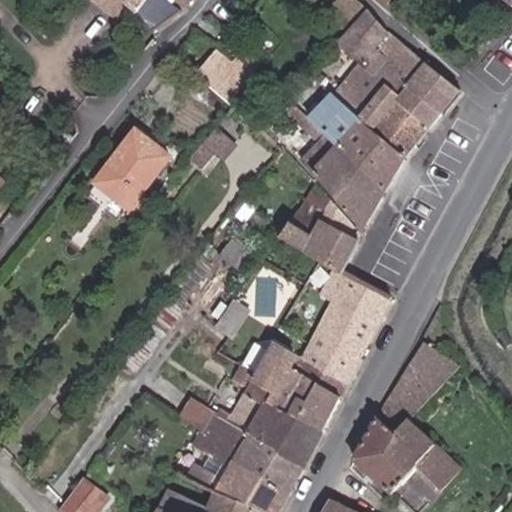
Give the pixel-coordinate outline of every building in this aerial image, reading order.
[(194,9),(199,0),(137,0),(149,8),(145,12),(163,30),(194,9)] [(344,0),(334,12),(352,28),(371,7),(363,0),(344,0)] [(430,62),(374,11),(344,44),(368,65),(407,99),(414,90),(447,115),(467,92),(430,62)] [(368,65),(341,99),(411,158),(447,115),(414,90),(407,99),(368,65)] [(236,96),(241,90),(219,71),(211,78),(236,96)] [(240,101),(236,96),(211,78),(204,86),(233,110),(240,101)] [(246,93),(241,90),(236,96),(240,101),(246,93)] [(411,158),(341,99),(318,121),(335,137),(392,189),(411,158)] [(147,222),(209,141),(161,105),(100,185),(147,222)] [(369,228),(392,189),(335,137),(311,159),(369,228)] [(0,192),(10,181),(0,173),(0,192)] [(325,225),(333,213),(312,200),(304,212),(325,225)] [(325,225),(304,212),(302,211),(286,239),(340,269),(350,273),(367,237),(338,202),(333,213),(325,225)] [(350,273),(340,269),(325,293),(336,299),(308,358),(303,368),(352,396),(397,299),(350,273)] [(463,366),(428,340),(385,409),(362,458),(400,493),(425,467),(450,490),(468,470),(417,422),(463,366)] [(329,433),(352,396),(303,368),(308,358),(277,342),(260,373),(246,366),(236,384),(249,391),(270,403),(329,433)] [(251,430),(313,464),(329,433),(270,403),(249,391),(238,411),(228,406),(223,415),(251,430)] [(231,466),(251,430),(223,415),(196,400),(187,418),(205,427),(192,450),(229,470),(231,466)] [(295,500),(313,464),(251,430),(231,466),(295,500)] [(231,466),(229,470),(221,484),(193,469),(188,479),(254,511),(288,511),(295,500),(231,466)] [(157,511),(254,511),(188,479),(176,473),(157,511)] [(71,508),(74,511),(104,511),(116,497),(92,480),(71,508)] [(362,511),(336,499),(328,511),(362,511)]
